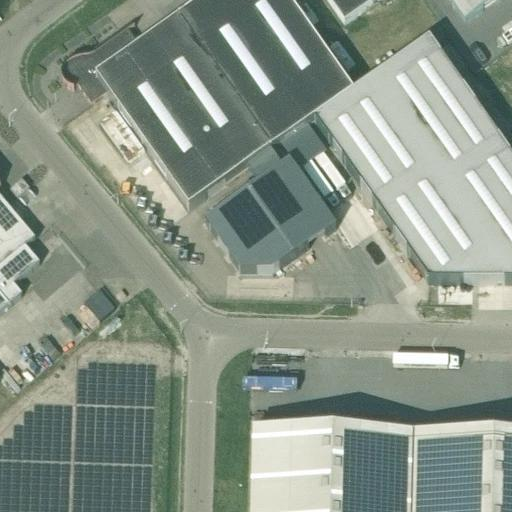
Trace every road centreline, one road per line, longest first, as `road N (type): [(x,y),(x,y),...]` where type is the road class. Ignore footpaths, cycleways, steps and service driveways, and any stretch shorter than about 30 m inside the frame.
road 1 (unclassified): [(200,339),(0,88)]
road 2 (unclassified): [(511,340),(267,333),(200,339)]
road 3 (unclassified): [(197,511),(200,339)]
road 4 (unknown): [(0,326),(102,217)]
